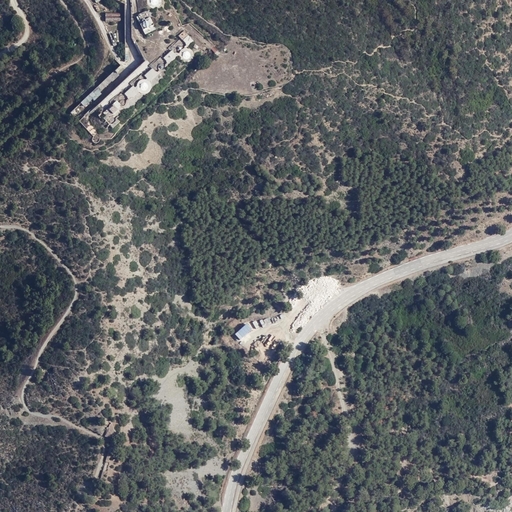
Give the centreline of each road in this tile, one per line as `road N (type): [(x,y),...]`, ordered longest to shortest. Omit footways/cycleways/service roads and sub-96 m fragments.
road 1 (tertiary): [(228,511),(269,397),(318,321),(386,277),(511,234)]
road 2 (track): [(0,224),(40,239),(77,283),(22,403),(101,437),(92,493),(107,500)]
road 3 (track): [(333,511),(346,445),(336,372),(318,321)]
road 4 (track): [(61,0),(86,50),(0,115)]
